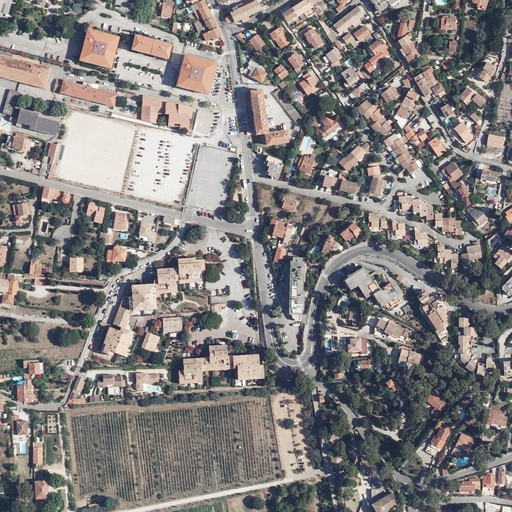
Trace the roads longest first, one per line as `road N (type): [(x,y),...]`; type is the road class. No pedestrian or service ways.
road 1 (residential): [(189,215),(162,252),(113,278),(59,404),(22,405),(0,392)]
road 2 (unclassified): [(305,362),(326,276),(361,249),(393,253),(475,306),(511,307)]
road 3 (residential): [(363,0),(457,149),(504,162)]
road 4 (residential): [(274,8),(397,183)]
road 5 (track): [(327,469),(124,511)]
road 6 (residential): [(189,215),(39,178)]
road 7 (tertiary): [(255,228),(276,353),(301,364)]
road 8 (tertiary): [(228,38),(250,176)]
road 9 (residential): [(313,378),(337,511)]
road 10 (residential): [(313,378),(373,437),(395,475)]
road 11 (residential): [(372,206),(250,176)]
